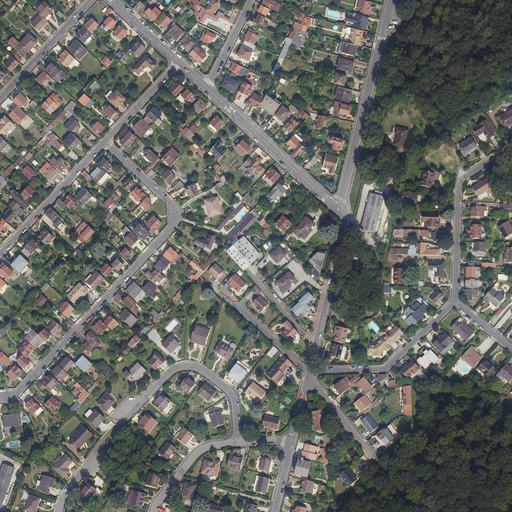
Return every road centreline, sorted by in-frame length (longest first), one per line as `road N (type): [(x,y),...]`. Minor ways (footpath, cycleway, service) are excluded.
road 1 (residential): [(104,142),(169,202),(174,222),(18,391),(0,395)]
road 2 (residential): [(391,0),(337,207)]
road 3 (residential): [(236,442),(229,391),(196,366),(171,370),(123,415)]
road 4 (unclassified): [(454,301),(457,190),(511,147)]
road 5 (residential): [(337,207),(206,87)]
road 6 (unclassified): [(310,372),(385,368),(454,301)]
road 7 (residential): [(337,207),(345,223),(310,372)]
road 8 (residential): [(0,254),(104,142)]
road 9 (residential): [(0,97),(91,0)]
